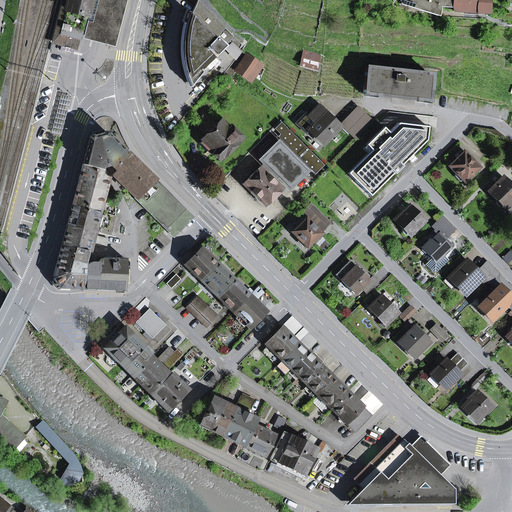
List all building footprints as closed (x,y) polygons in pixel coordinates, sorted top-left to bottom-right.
[(67,10),(65,10),(67,0),(62,0),(51,44),(61,46),(62,43),(59,42),(67,10)] [(78,47),(87,15),(88,15),(92,0),(67,0),(65,10),(67,10),(59,42),(62,43),(61,46),(60,50),(73,54),(75,47),(78,47)] [(99,43),(115,47),(127,0),(92,0),(83,39),(99,43)] [(202,72),(200,70),(225,46),(230,41),(234,37),(198,0),(191,14),(188,11),(182,30),(181,50),(183,67),(190,87),(202,72)] [(478,10),(478,12),(489,12),(489,0),(400,0),(401,4),(436,15),(440,2),(455,4),(454,10),(460,11),(464,11),(464,9),(478,10)] [(83,40),(80,51),(89,53),(92,43),(83,40)] [(238,57),(242,52),(230,41),(225,46),(238,57)] [(317,69),(319,63),(316,62),(318,56),(304,52),(300,65),(317,69)] [(250,80),(254,75),(251,73),(257,64),(247,56),(237,70),(250,80)] [(251,73),(254,75),(261,66),(257,64),(251,73)] [(366,67),(363,94),(372,95),(416,100),(425,101),(426,101),(429,75),(366,67)] [(318,88),(301,89),(302,99),(318,99),(318,88)] [(50,134),(60,137),(71,94),(61,91),(50,134)] [(310,129),(322,142),(337,127),(331,121),(332,119),(320,106),(309,117),(302,110),(292,120),(306,133),(310,129)] [(219,160),(239,140),(241,138),(229,126),(228,128),(220,121),(216,126),(209,119),(199,129),(206,136),(202,139),(202,140),(213,151),(212,152),(219,160)] [(374,154),(354,174),(357,177),(354,181),(369,196),(392,173),(393,174),(401,166),(398,163),(420,141),(421,126),(397,123),(397,124),(388,133),(386,131),(368,148),(374,154)] [(110,165),(112,167),(127,152),(106,132),(90,136),(82,165),(102,170),(103,167),(110,165)] [(212,152),(213,151),(202,140),(199,143),(210,154),(212,152)] [(260,160),(271,171),(268,175),(260,167),(243,184),(265,206),(282,189),(274,181),(277,177),(289,189),(307,171),(278,142),(260,160)] [(113,176),(170,232),(188,213),(127,152),(112,167),(116,171),(113,175),(113,176)] [(461,179),(464,182),(478,167),(463,152),(460,155),(456,158),(448,166),(456,174),(454,176),(459,181),(461,179)] [(77,185),(105,192),(108,180),(107,178),(101,176),(102,170),(82,165),(77,185)] [(511,187),(502,177),(487,191),(496,200),(496,203),(497,206),(500,207),(505,208),(510,214),(511,211),(511,187)] [(105,192),(77,185),(72,205),(100,212),(102,203),(105,192)] [(100,212),(114,216),(114,206),(102,203),(100,212)] [(307,248),(321,233),(320,233),(330,223),(310,204),(301,213),(306,218),(302,221),(300,218),(296,222),(299,224),(291,232),(300,240),(298,242),(303,246),(304,245),(307,248)] [(110,231),(114,216),(100,212),(72,205),(67,224),(95,232),(96,227),(110,231)] [(408,235),(409,236),(424,221),(408,205),(393,220),(402,229),(402,233),(404,235),(408,235)] [(170,232),(174,236),(192,217),(188,213),(170,232)] [(433,226),(436,229),(430,235),(433,238),(439,232),(445,238),(454,230),(442,217),(433,226)] [(88,252),(90,252),(92,242),(94,235),(95,232),(67,224),(62,245),(88,251),(88,252)] [(435,262),(443,254),(442,254),(451,245),(445,238),(439,232),(433,238),(430,235),(426,238),(428,240),(421,248),(435,262)] [(94,235),(92,242),(105,246),(107,239),(94,235)] [(82,259),(85,260),(88,252),(88,251),(62,245),(59,257),(81,262),(82,259)] [(185,265),(201,281),(218,264),(200,247),(195,252),(196,253),(194,255),(193,254),(188,260),(189,261),(185,265)] [(506,262),(511,256),(511,255),(509,252),(502,258),(506,262)] [(84,289),(85,266),(84,266),(81,262),(59,257),(52,279),(59,288),(84,289)] [(123,290),(124,290),(125,259),(102,258),(98,262),(97,289),(115,290),(115,293),(123,293),(123,290)] [(349,261),(335,274),(355,295),(361,288),(366,294),(378,283),(372,277),(371,278),(369,281),(360,272),(349,261)] [(84,289),(97,289),(98,262),(91,262),(84,266),(85,266),(84,289)] [(474,287),(478,284),(475,281),(479,277),(465,263),(451,278),(464,292),(471,285),(474,287)] [(218,264),(201,281),(217,296),(233,280),(218,264)] [(483,282),(486,285),(497,275),(486,264),(479,271),(485,277),(483,280),(483,282)] [(371,278),(363,270),(360,272),(369,281),(371,278)] [(176,274),(166,284),(171,289),(180,279),(176,274)] [(471,285),(464,292),(451,278),(448,275),(445,279),(456,291),(458,290),(465,296),(474,287),(471,285)] [(511,298),(503,290),(508,284),(499,276),(478,298),(483,303),(479,307),(491,319),(497,312),(499,314),(505,308),(511,298)] [(233,280),(217,296),(233,312),(252,293),(248,289),(246,292),(233,280)] [(511,298),(511,295),(511,288),(508,284),(503,290),(511,298)] [(258,287),(254,290),(260,296),(263,292),(258,287)] [(260,296),(254,290),(252,293),(233,312),(237,316),(235,318),(239,323),(244,327),(246,324),(249,328),(262,315),(264,315),(266,313),(266,310),(264,308),(262,308),(255,301),(260,296)] [(397,313),(380,296),(368,308),(380,320),(385,325),(397,313)] [(197,297),(186,307),(196,317),(207,307),(197,297)] [(405,322),(416,311),(410,306),(400,317),(405,322)] [(196,317),(207,327),(217,317),(207,307),(196,317)] [(143,335),(149,341),(152,338),(163,327),(147,311),(137,322),(146,331),(143,335)] [(298,343),(308,333),(292,317),(282,327),(298,343)] [(152,338),(157,343),(170,330),(165,325),(163,327),(152,338)] [(424,344),(430,338),(416,325),(412,329),(413,330),(400,342),(401,343),(399,345),(404,351),(406,349),(413,355),(420,348),(423,351),(427,347),(424,344)] [(436,325),(431,330),(441,341),(446,336),(436,325)] [(142,348),(143,348),(145,346),(125,326),(103,348),(123,368),(142,348)] [(282,360),(298,343),(282,327),(265,344),(267,346),(266,347),(271,352),(272,350),(282,360)] [(306,352),(298,343),(282,360),(276,366),(284,374),(287,372),(290,368),(306,352)] [(151,356),(154,353),(146,345),(145,346),(143,348),(151,356)] [(160,358),(164,362),(173,352),(174,351),(169,346),(155,361),(156,362),(160,358)] [(276,366),(282,360),(272,350),(271,352),(266,347),(261,352),(276,366)] [(142,348),(123,368),(132,377),(151,357),(151,356),(143,348),(142,348)] [(160,366),(166,371),(182,355),(176,349),(174,352),(173,352),(164,362),(160,366)] [(310,356),(306,352),(290,368),(299,377),(318,358),(313,353),(310,356)] [(457,353),(446,364),(445,362),(427,380),(434,387),(436,387),(440,383),(444,387),(451,381),(453,383),(459,377),(457,374),(467,364),(457,353)] [(151,357),(132,377),(141,385),(160,366),(164,362),(160,358),(156,362),(155,361),(151,357)] [(322,362),(318,358),(299,377),(307,385),(323,369),(319,365),(322,362)] [(160,366),(141,385),(150,394),(170,375),(169,374),(166,371),(160,366)] [(295,380),(299,377),(290,368),(287,372),(295,380)] [(332,377),(323,369),(307,385),(313,391),(316,394),(332,377)] [(167,411),(188,389),(171,373),(169,374),(170,375),(150,394),(167,411)] [(348,393),(332,377),(316,394),(331,409),(348,393)] [(309,394),(313,391),(307,385),(304,389),(309,394)] [(370,415),(381,403),(368,391),(357,402),(370,415)] [(354,431),(370,415),(357,402),(348,393),(331,409),(354,431)] [(475,418),(476,419),(489,407),(487,406),(482,401),(485,398),(483,396),(480,398),(476,394),(475,395),(472,393),(466,399),(469,401),(463,406),(470,413),(469,415),(473,418),(475,418)] [(225,403),(230,406),(234,397),(229,394),(225,403)] [(235,408),(221,435),(244,446),(254,425),(258,419),(247,414),(253,402),(241,396),(235,408)] [(211,430),(225,403),(213,397),(200,425),(211,430)] [(7,402),(0,398),(0,436),(14,449),(25,437),(0,415),(7,402)] [(230,406),(225,403),(211,430),(221,435),(235,408),(230,406)] [(79,467),(72,456),(36,415),(30,421),(70,465),(60,483),(74,485),(81,473),(79,467)] [(281,428),(285,421),(278,417),(274,425),(281,428)] [(254,425),(244,446),(255,451),(265,430),(254,425)] [(276,436),(265,430),(255,451),(266,457),(270,448),(272,449),(278,438),(275,437),(276,436)] [(283,432),(270,459),(277,462),(304,475),(317,449),(283,432)] [(352,480),(357,485),(402,439),(397,434),(352,480)] [(439,475),(448,465),(419,437),(410,447),(421,457),(439,475)] [(453,504),(453,489),(439,475),(421,457),(410,447),(402,439),(357,485),(361,489),(345,505),(351,505),(453,504)] [(301,480),(304,475),(277,462),(274,467),(301,480)] [(0,511),(15,511),(0,499),(0,511)]
